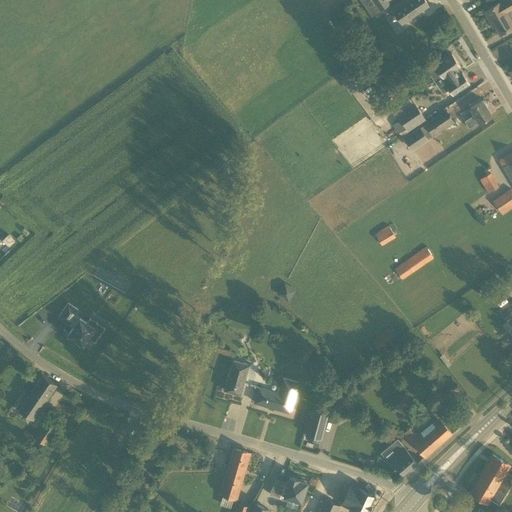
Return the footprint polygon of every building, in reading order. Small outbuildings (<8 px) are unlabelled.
[(379,11),(390,4),(386,0),(373,0),(372,1),(379,11)] [(428,5),(425,0),(402,0),(400,2),(403,6),(395,12),(403,22),(428,5)] [(511,8),(511,1),(511,0),(503,0),(501,2),(501,1),(484,11),(491,22),(493,21),(500,34),(511,26),(511,20),(507,12),(511,8)] [(446,83),(454,94),(470,83),(462,72),(461,74),(457,68),(461,65),(452,53),(435,64),(436,66),(429,70),(436,80),(443,75),(447,83),(446,83)] [(357,60),(344,69),(359,91),(372,82),(357,60)] [(480,122),(491,114),(483,100),(471,107),(476,114),(465,121),(469,128),(479,121),(480,122)] [(401,119),(409,130),(426,119),(418,108),(401,119)] [(433,135),(453,122),(445,111),(426,124),(433,135)] [(429,139),(421,127),(406,137),(414,149),(429,139)] [(511,151),(505,156),(509,162),(502,166),(511,182),(511,151)] [(488,172),(478,179),(487,192),(497,185),(488,172)] [(502,214),(511,207),(511,190),(510,188),(493,200),(502,214)] [(382,245),(396,237),(389,225),(375,233),(382,245)] [(5,240),(10,245),(16,240),(11,235),(5,240)] [(402,279),(433,257),(426,246),(394,268),(402,279)] [(286,282),(278,291),(288,300),(296,291),(286,282)] [(511,298),(498,310),(506,320),(511,315),(511,298)] [(68,335),(70,336),(83,344),(88,337),(95,342),(97,339),(97,340),(100,336),(99,335),(101,332),(80,318),(79,319),(74,315),(78,310),(68,303),(58,317),(68,324),(69,323),(74,326),(68,335)] [(379,350),(395,338),(388,329),(372,340),(379,350)] [(240,395),(248,365),(232,360),(225,390),(240,395)] [(34,420),(57,384),(43,375),(19,410),(34,420)] [(290,412),(298,384),(281,378),(276,393),(259,388),(255,402),(290,412)] [(397,408),(407,400),(401,393),(391,401),(397,408)] [(321,439),(328,414),(312,410),(306,434),(321,439)] [(424,456),(452,432),(439,416),(432,422),(435,425),(423,436),(420,432),(419,431),(417,433),(411,426),(404,433),(424,456)] [(48,419),(38,436),(48,442),(58,425),(48,419)] [(404,474),(417,463),(403,446),(387,460),(394,468),(397,466),(404,474)] [(235,497),(250,452),(234,448),(232,453),(220,492),(223,493),(233,497),(235,497)] [(493,507),(511,478),(505,474),(511,465),(493,454),(470,493),(493,507)] [(374,460),(366,458),(364,464),(372,467),(374,460)] [(296,478),(293,478),(293,477),(290,476),(289,481),(287,480),(286,482),(277,479),(270,494),(286,499),(287,497),(302,501),(307,482),(306,482),(306,481),(301,479),(301,480),(299,480),(299,479),(296,478)] [(357,511),(367,511),(375,495),(349,484),(341,502),(350,507),(350,508),(357,511)] [(337,511),(340,506),(325,499),(318,511),(337,511)] [(248,511),(250,506),(237,502),(234,511),(248,511)] [(267,511),(268,509),(256,503),(251,511),(267,511)]
